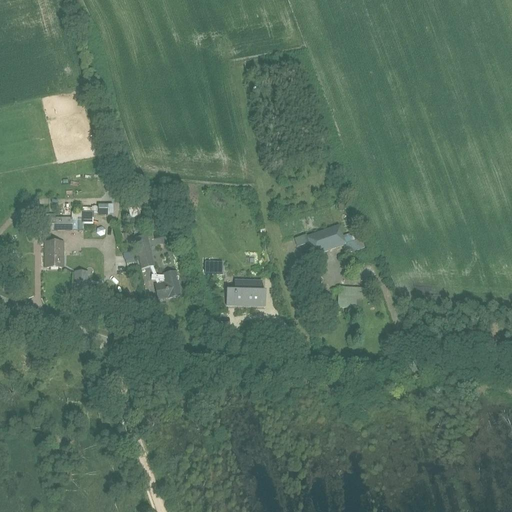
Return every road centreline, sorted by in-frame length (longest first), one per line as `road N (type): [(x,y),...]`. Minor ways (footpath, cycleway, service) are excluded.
road 1 (unclassified): [(0,300),(186,363),(511,373)]
road 2 (track): [(108,341),(161,511)]
